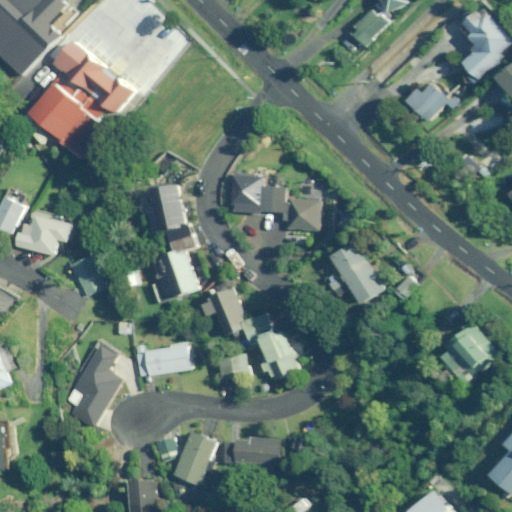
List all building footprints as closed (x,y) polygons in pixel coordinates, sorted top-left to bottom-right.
[(74,0),(0,0),(0,1),(40,43),(79,5),(74,0)] [(416,2),(414,0),(385,0),(394,15),(416,2)] [(511,42),(511,38),(482,7),(466,23),(475,32),(471,36),(477,43),(471,49),(474,52),(464,62),(482,81),(506,58),(501,52),(511,42)] [(391,24),(375,8),(352,31),(368,47),(391,24)] [(134,75),(78,26),(48,60),(60,70),(84,91),(59,119),(80,137),(134,75)] [(511,67),(500,77),(511,92),(511,67)] [(450,101),(429,79),(408,100),(428,121),(447,102),(453,109),(464,98),(459,92),(450,101)] [(500,161),(489,151),(475,165),(486,176),(500,161)] [(273,177),(239,175),(237,211),(287,213),(286,228),(321,230),(322,199),(290,197),(291,187),(272,186),(273,177)] [(172,230),(192,226),(184,183),(157,188),(165,231),(172,230)] [(21,195),(12,190),(0,212),(0,226),(13,234),(28,207),(18,201),(21,195)] [(75,224),(40,214),(37,226),(25,222),(18,245),(56,256),(61,239),(70,242),(75,224)] [(192,226),(172,230),(177,252),(203,247),(199,225),(192,226)] [(388,289),(360,243),(337,257),(365,303),(388,289)] [(191,250),(159,258),(166,279),(152,284),(159,305),(204,290),(191,250)] [(106,288),(94,256),(74,263),(87,295),(106,288)] [(143,284),(139,269),(127,272),(130,287),(143,284)] [(422,285),(414,276),(399,291),(408,299),(422,285)] [(246,322),(252,320),(237,284),(210,295),(212,301),(205,304),(210,316),(219,312),(228,336),(248,328),(246,322)] [(248,328),(255,346),(266,342),(272,357),(262,361),(267,373),(271,371),(275,380),(300,369),(284,330),(277,333),(269,313),(246,322),(248,328)] [(131,323),(119,322),(119,333),(130,334),(131,323)] [(501,356),(476,324),(449,346),(452,350),(443,357),(465,385),(501,356)] [(144,377),(196,369),(191,341),(174,344),(174,347),(147,352),(146,345),(139,346),(144,377)] [(120,356),(103,345),(72,390),(81,396),(70,413),(93,428),(120,388),(124,380),(110,370),(120,356)] [(0,391),(20,384),(5,350),(0,351),(0,391)] [(251,374),(247,357),(222,361),(225,379),(251,374)] [(0,470),(13,471),(12,425),(0,424),(0,470)] [(220,442),(196,431),(176,475),(203,487),(209,472),(207,470),(220,442)] [(511,434),(506,441),(511,445),(511,455),(495,474),(511,489),(511,434)] [(283,438),(238,436),(238,442),(225,442),(224,464),(282,466),(283,438)] [(303,439),(293,436),(290,448),(299,451),(303,439)] [(181,456),(179,439),(158,441),(160,459),(181,456)] [(159,511),(161,482),(132,481),(131,511),(159,511)] [(456,511),(440,491),(413,511),(456,511)]
